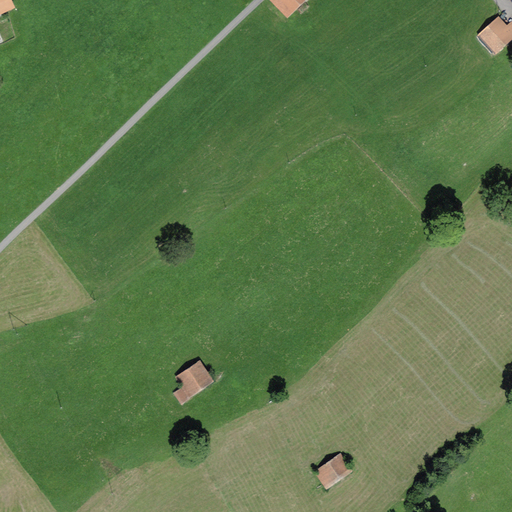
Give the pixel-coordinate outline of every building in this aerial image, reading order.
[(12,0),(0,0),(0,13),(16,7),(12,0)] [(270,0),(288,18),(305,0),(270,0)] [(506,45),(511,39),(511,20),(508,24),(499,15),(488,26),(506,45)] [(496,55),(506,45),(488,26),(478,35),(487,45),(496,55)] [(183,387),(174,393),(182,405),(191,399),(190,397),(215,380),(201,360),(176,376),(183,387)] [(354,471),(341,453),(314,471),(327,490),(354,471)]
